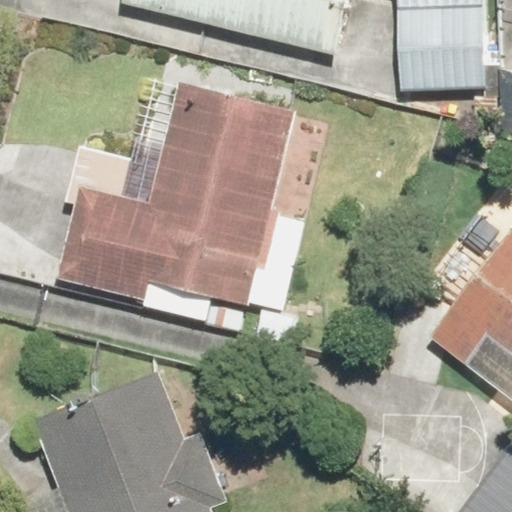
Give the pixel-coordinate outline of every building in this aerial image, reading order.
[(139,0),(138,6),(354,56),(367,0),(139,0)] [(496,0),(405,0),(412,95),(502,90),(496,0)] [(86,192),(62,283),(158,309),(165,284),(254,308),(305,120),(199,91),(166,213),(86,192)] [(511,250),(443,340),(511,393),(511,250)] [(41,426),(73,511),(229,511),(228,507),(239,503),(215,440),(198,447),(171,377),(41,426)] [(511,511),(511,444),(459,511),(511,511)]
